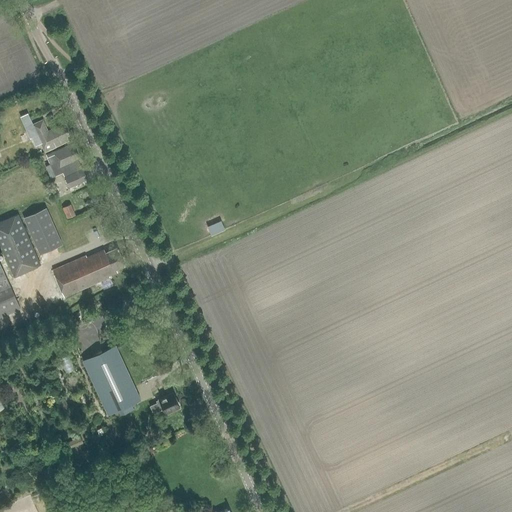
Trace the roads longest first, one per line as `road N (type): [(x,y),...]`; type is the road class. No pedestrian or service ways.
road 1 (tertiary): [(148,266),(20,0)]
road 2 (tertiary): [(261,511),(148,266)]
road 3 (track): [(148,266),(0,334)]
